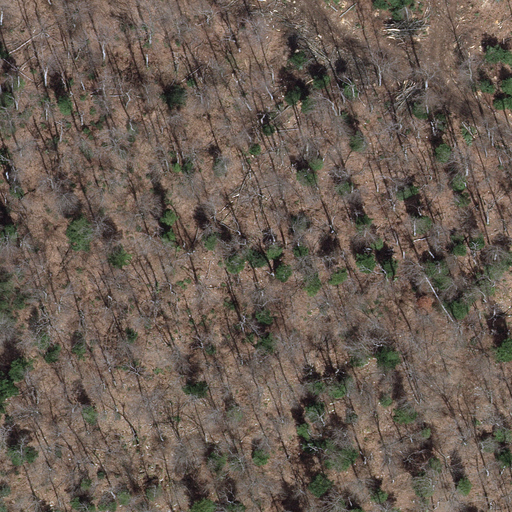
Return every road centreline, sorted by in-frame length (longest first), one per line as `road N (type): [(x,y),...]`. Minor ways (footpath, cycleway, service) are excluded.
road 1 (track): [(0,37),(245,70),(394,64)]
road 2 (track): [(303,0),(342,40),(439,85),(511,137)]
